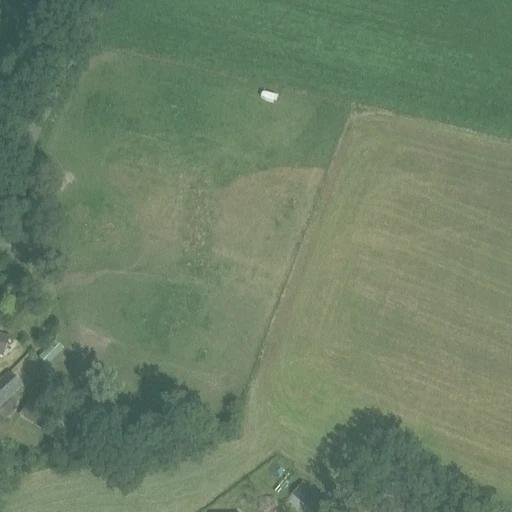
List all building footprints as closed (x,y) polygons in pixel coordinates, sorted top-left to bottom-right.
[(0,357),(2,358),(8,339),(0,336),(0,357)] [(62,350),(53,341),(38,356),(47,365),(62,350)] [(0,383),(0,409),(22,389),(9,375),(0,383)] [(19,418),(28,423),(36,409),(28,404),(19,418)] [(293,494),(302,502),(311,491),(302,484),(293,494)]
